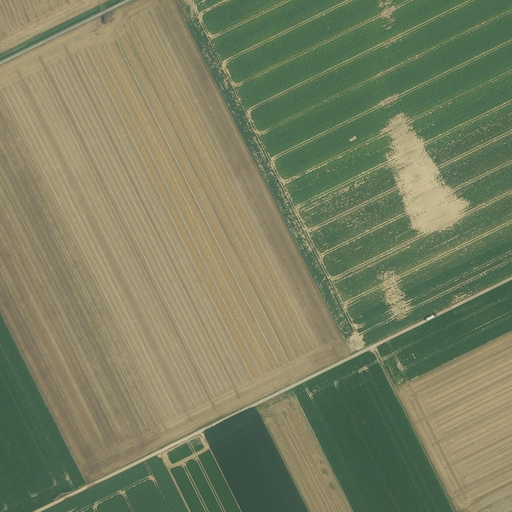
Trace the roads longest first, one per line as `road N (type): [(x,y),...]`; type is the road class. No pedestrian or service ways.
road 1 (track): [(46,511),(511,282)]
road 2 (track): [(375,350),(457,511)]
road 3 (track): [(0,63),(129,0)]
